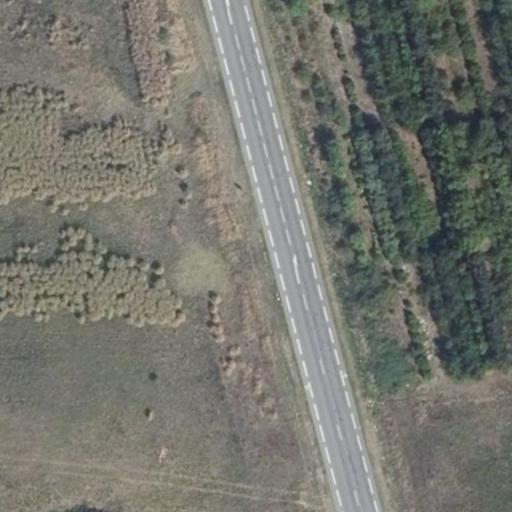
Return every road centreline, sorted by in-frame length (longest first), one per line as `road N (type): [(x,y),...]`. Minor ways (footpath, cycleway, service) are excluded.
road 1 (tertiary): [(225,0),(324,378)]
road 2 (tertiary): [(379,511),(324,378)]
road 3 (tertiary): [(324,378),(359,511)]
road 4 (tertiary): [(324,378),(346,511)]
